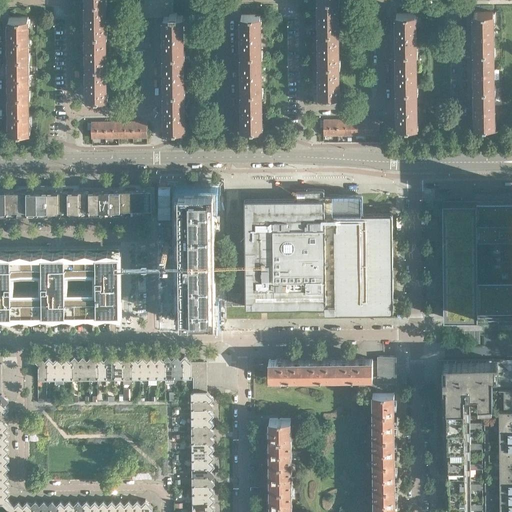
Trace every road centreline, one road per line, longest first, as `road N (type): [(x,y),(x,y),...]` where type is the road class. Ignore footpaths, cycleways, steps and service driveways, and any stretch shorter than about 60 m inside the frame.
road 1 (residential): [(164,511),(162,489),(149,485),(28,483),(20,469),(20,338)]
road 2 (residential): [(0,238),(148,236),(151,335)]
road 3 (residential): [(385,0),(379,105),(301,107)]
road 4 (residential): [(419,511),(418,334)]
road 5 (residential): [(242,336),(418,334)]
road 6 (residential): [(240,511),(242,336)]
road 7 (residential): [(70,108),(145,109),(145,20)]
road 8 (residential): [(461,162),(458,0)]
road 9 (residential): [(418,334),(415,175)]
road 10 (residential): [(227,159),(227,0)]
road 11 (tertiary): [(70,159),(227,159)]
road 12 (residential): [(20,338),(151,335)]
